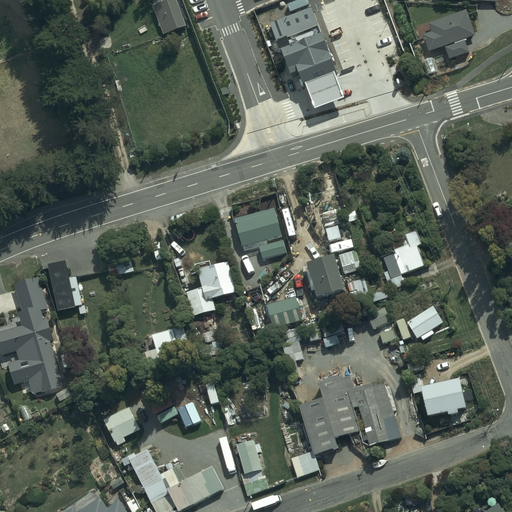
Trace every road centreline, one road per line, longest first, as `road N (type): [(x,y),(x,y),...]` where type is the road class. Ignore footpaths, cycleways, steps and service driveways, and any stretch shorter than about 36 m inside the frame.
road 1 (tertiary): [(0,250),(413,117)]
road 2 (residential): [(511,374),(413,117)]
road 3 (residential): [(511,430),(272,511)]
